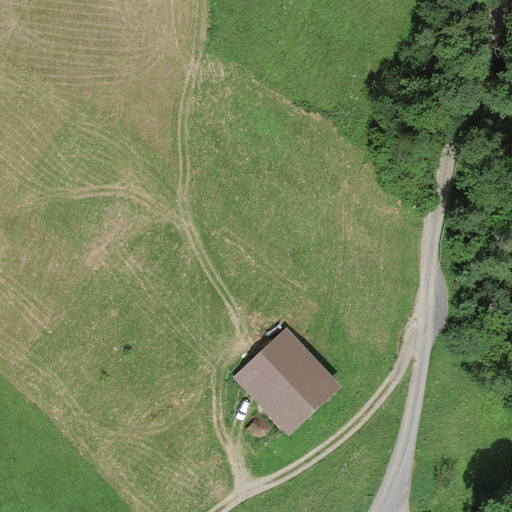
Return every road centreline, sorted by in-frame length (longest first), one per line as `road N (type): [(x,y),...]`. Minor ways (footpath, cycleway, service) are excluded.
road 1 (unclassified): [(503,0),(454,138),(433,241),(418,413),(384,511)]
road 2 (track): [(219,511),(317,458),(353,426),(388,389),(429,312)]
